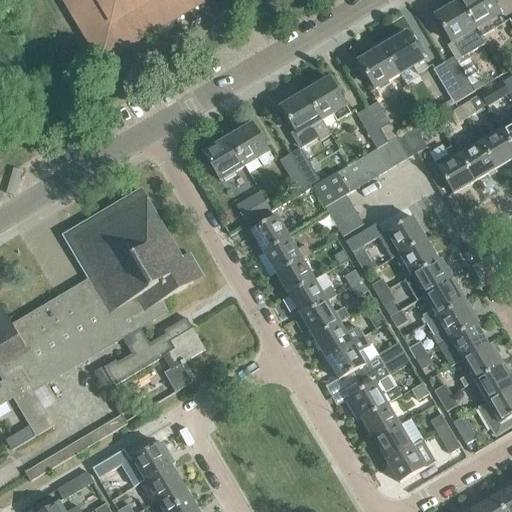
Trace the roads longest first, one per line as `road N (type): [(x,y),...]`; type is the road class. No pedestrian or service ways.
road 1 (residential): [(285,360),(154,129)]
road 2 (residential): [(154,129),(372,0)]
road 3 (residential): [(239,511),(181,421),(285,360)]
road 4 (residential): [(0,223),(154,129)]
road 5 (residential): [(375,511),(285,360)]
road 6 (residential): [(460,232),(425,178),(376,208)]
road 7 (residential): [(511,450),(408,511)]
